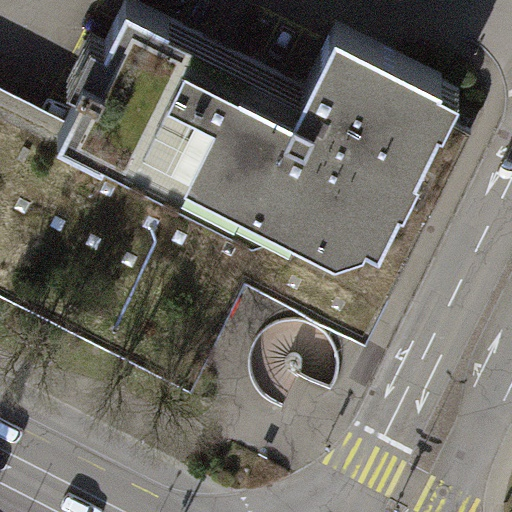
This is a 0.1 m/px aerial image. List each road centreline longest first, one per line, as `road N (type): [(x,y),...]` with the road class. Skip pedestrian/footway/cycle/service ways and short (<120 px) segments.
road 1 (residential): [(511,182),(371,466),(360,511)]
road 2 (residential): [(451,507),(511,354)]
